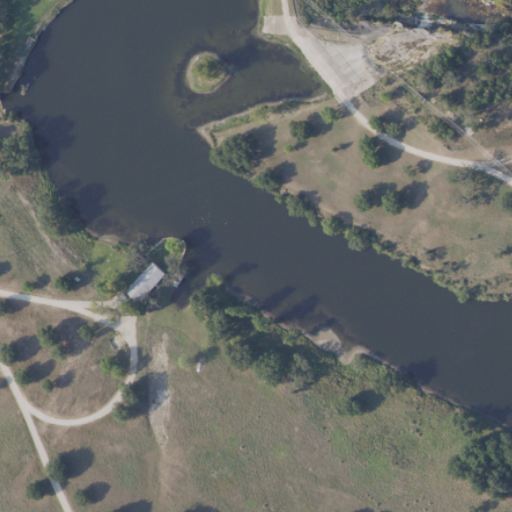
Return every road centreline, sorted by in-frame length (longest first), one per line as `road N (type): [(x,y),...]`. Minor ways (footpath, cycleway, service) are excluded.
road 1 (residential): [(0,295),(100,321),(120,334),(126,352),(116,403),(87,425),(35,438)]
road 2 (residential): [(290,0),(297,29),(372,131),(402,148)]
road 3 (residential): [(67,511),(0,374)]
